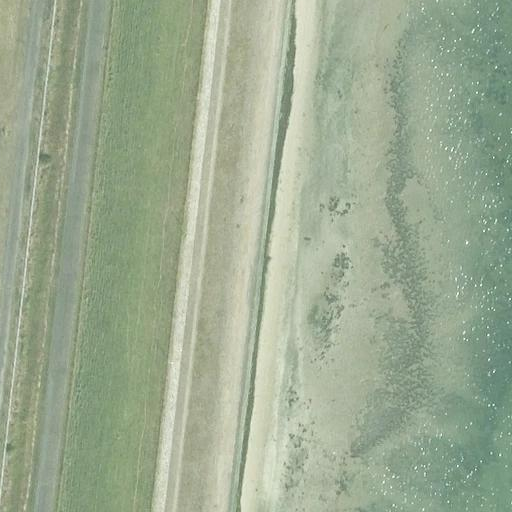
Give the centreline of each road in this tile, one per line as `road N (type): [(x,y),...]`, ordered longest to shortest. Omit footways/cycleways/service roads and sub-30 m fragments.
road 1 (unclassified): [(42,511),(98,0)]
road 2 (unknown): [(29,0),(0,291)]
